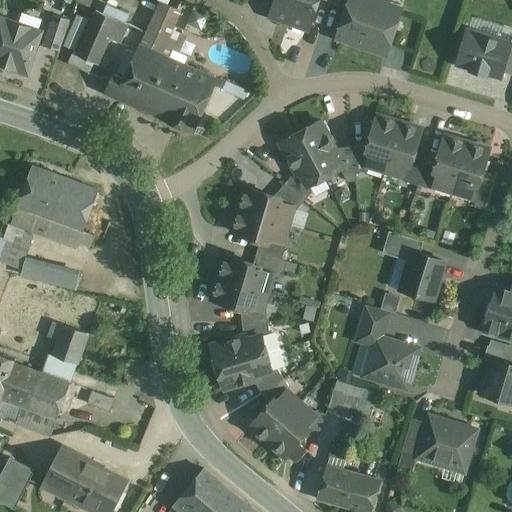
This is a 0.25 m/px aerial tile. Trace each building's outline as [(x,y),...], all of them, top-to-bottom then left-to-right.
[(128,7),(111,0),(100,0),(96,10),(118,20),(122,22),(128,7)] [(276,0),(270,17),(289,23),(297,0),(276,0)] [(297,0),(289,23),(308,30),(318,0),(297,0)] [(350,0),(331,0),(330,2),(347,9),(350,0)] [(350,0),(347,9),(337,38),(386,55),(402,9),(375,0),(350,0)] [(180,13),(159,4),(141,45),(170,58),(173,51),(178,54),(186,36),(172,30),(180,13)] [(77,54),(76,55),(94,62),(99,64),(110,39),(118,20),(96,11),(77,54)] [(70,21),(53,15),(43,45),(60,51),(70,21)] [(42,32),(0,18),(0,64),(27,74),(42,32)] [(122,22),(118,20),(110,39),(120,43),(128,25),(122,22)] [(511,44),(467,31),(457,64),(472,69),(471,70),(486,75),(487,73),(501,77),(503,72),(511,45),(511,44)] [(511,39),(511,44),(511,45),(503,72),(511,75),(511,39)] [(170,58),(141,45),(126,80),(114,75),(106,94),(166,120),(166,121),(193,133),(193,132),(216,78),(170,58)] [(94,62),(76,55),(77,54),(74,52),(68,64),(89,73),(94,62)] [(400,122),(377,115),(368,145),(367,150),(371,152),(367,166),(368,166),(385,171),(400,122)] [(336,149),(321,121),(300,132),(325,178),(340,169),(341,169),(334,155),(338,153),(336,149)] [(400,122),(385,171),(402,177),(403,177),(407,163),(412,164),(414,157),(422,129),(400,122)] [(325,178),(300,132),(280,143),(295,172),(297,175),(301,173),(308,186),(309,186),(325,178)] [(467,143),(445,136),(436,164),(434,171),(439,172),(434,186),(435,187),(452,192),(467,143)] [(490,149),(467,143),(452,192),(470,197),(471,197),(475,183),(479,184),(481,178),(490,149)] [(368,145),(352,147),(355,173),(366,172),(368,166),(367,166),(371,152),(367,150),(368,145)] [(352,147),(336,149),(338,153),(334,155),(341,169),(340,169),(343,174),(355,173),(352,147)] [(412,164),(407,163),(403,177),(402,177),(401,180),(417,185),(425,160),(414,157),(412,164)] [(436,164),(425,160),(417,185),(434,191),(435,187),(434,186),(439,172),(434,171),(436,164)] [(68,179),(33,166),(17,207),(48,218),(53,220),(68,179)] [(295,172),(285,184),(305,200),(312,192),(309,186),(308,186),(301,173),(297,175),(295,172)] [(481,178),(479,184),(475,183),(471,197),(470,197),(468,201),(485,206),(493,181),(481,178)] [(99,190),(68,179),(53,220),(83,231),(99,190)] [(305,200),(285,184),(274,196),(281,198),(279,202),(294,207),(294,208),(297,209),(305,200)] [(274,196),(246,188),(239,210),(288,225),(294,208),(294,207),(279,202),(281,198),(274,196)] [(288,225),(239,210),(232,232),(260,241),(267,243),(269,239),(283,243),(283,242),(288,225)] [(53,220),(48,218),(44,230),(61,236),(61,237),(79,244),(83,231),(53,220)] [(33,232),(11,225),(6,240),(10,241),(3,262),(21,269),(33,232)] [(424,242),(389,232),(383,253),(409,261),(412,251),(420,254),(424,242)] [(283,243),(269,239),(267,243),(260,241),(257,252),(282,260),(287,243),(283,242),(283,243)] [(420,254),(412,251),(409,261),(400,290),(434,300),(446,262),(420,254)] [(282,260),(257,252),(254,264),(260,266),(259,270),(273,274),(273,275),(283,278),(288,262),(282,260)] [(254,264),(225,255),(219,278),(268,292),(273,275),(273,274),(259,270),(260,266),(254,264)] [(80,270),(26,257),(22,274),(76,287),(80,270)] [(268,292),(219,278),(212,300),(241,309),(247,310),(248,306),(263,311),(263,310),(268,292)] [(511,290),(498,287),(489,314),(485,316),(482,326),(484,330),(511,338),(511,290)] [(263,311),(248,306),(247,310),(241,309),(242,323),(268,322),(267,311),(263,310),(263,311)] [(385,327),(362,320),(356,341),(373,346),(375,337),(382,339),(385,327)] [(268,322),(242,323),(244,336),(246,335),(247,339),(262,335),(262,336),(270,334),(268,322)] [(54,355),(76,363),(77,364),(88,333),(65,325),(54,355)] [(244,336),(211,345),(218,368),(267,353),(262,336),(262,335),(247,339),(246,335),(244,336)] [(382,339),(375,337),(373,346),(364,376),(407,388),(419,349),(382,339)] [(511,352),(488,346),(484,358),(492,360),(492,359),(511,364),(511,352)] [(15,360),(0,353),(0,416),(16,423),(22,407),(29,409),(43,373),(40,372),(14,362),(15,360)] [(47,353),(40,372),(43,373),(69,382),(76,363),(54,355),(47,353)] [(267,353),(218,368),(224,390),(254,381),(260,380),(258,375),(273,371),(272,370),(267,353)] [(511,364),(492,359),(492,360),(482,394),(511,402),(511,364)] [(273,371),(258,375),(260,380),(254,381),(261,392),(283,379),(277,369),(272,370),(273,371)] [(69,382),(43,373),(29,409),(57,419),(70,383),(69,382)] [(283,379),(261,392),(269,405),(274,399),(277,402),(287,391),(288,392),(290,389),(283,379)] [(364,389),(337,380),(328,407),(355,416),(364,389)] [(114,398),(93,391),(88,404),(109,411),(114,398)] [(287,391),(277,402),(274,399),(269,405),(250,427),(268,442),(301,403),(288,392),(287,391)] [(313,413),(301,403),(268,442),(285,458),(305,435),(309,430),(306,427),(312,420),(314,414),(313,413)] [(29,409),(22,407),(16,423),(17,423),(51,436),(57,419),(29,409)] [(326,414),(315,410),(313,413),(314,414),(312,420),(306,427),(309,430),(305,435),(318,439),(326,414)] [(478,430),(429,416),(427,423),(416,458),(465,473),(478,430)] [(427,423),(412,419),(401,453),(416,458),(427,423)] [(87,459),(63,447),(42,487),(56,493),(61,491),(68,495),(87,459)] [(35,470),(10,457),(0,476),(0,481),(23,493),(35,470)] [(111,511),(127,481),(103,469),(103,467),(87,459),(68,495),(83,502),(81,506),(84,507),(86,503),(94,507),(94,511),(111,511)] [(371,511),(381,480),(327,465),(317,499),(362,511),(371,511)] [(204,469),(175,505),(184,511),(226,511),(239,497),(204,469)] [(23,493),(0,481),(0,501),(15,509),(23,493)] [(257,511),(239,497),(226,511),(257,511)]
